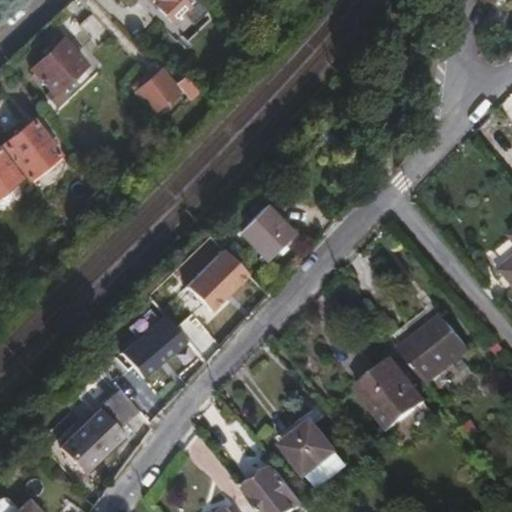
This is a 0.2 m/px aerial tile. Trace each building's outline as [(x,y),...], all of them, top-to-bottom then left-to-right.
[(157,0),(168,10),(178,0),(157,0)] [(95,46),(109,32),(89,9),(73,23),(95,46)] [(58,86),(84,61),(60,36),(29,66),(57,95),(62,90),(58,86)] [(152,108),(176,88),(160,68),(136,87),(152,108)] [(0,131),(18,119),(0,94),(0,131)] [(44,126),(40,129),(30,117),(0,142),(26,175),(57,150),(51,142),(54,138),(44,126)] [(0,189),(18,175),(0,152),(0,189)] [(267,262),(291,237),(263,209),(239,234),(267,262)] [(511,287),(511,261),(499,271),(511,287)] [(456,338),(429,301),(403,320),(430,356),(456,338)] [(117,348),(142,376),(187,335),(162,307),(117,348)] [(385,333),(412,368),(430,356),(403,320),(385,333)] [(387,431),(422,405),(392,364),(356,390),(387,431)] [(120,421),(133,409),(115,388),(101,400),(120,421)] [(80,469),(121,431),(97,405),(56,442),(80,469)] [(336,451),(312,420),(303,427),(326,458),(336,451)] [(280,444),(298,430),(293,422),(274,436),(280,444)] [(280,444),(303,474),(326,458),(303,427),(298,430),(280,444)] [(204,445),(191,456),(209,479),(223,468),(204,445)] [(256,511),(287,511),(300,503),(272,465),(240,490),(256,511)] [(35,511),(23,500),(10,511),(35,511)]
